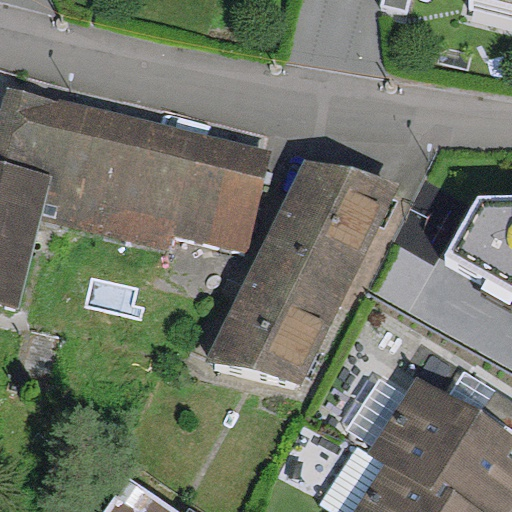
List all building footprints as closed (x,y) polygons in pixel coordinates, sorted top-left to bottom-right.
[(410,0),(387,0),(385,10),(406,15),(410,0)] [(455,15),(455,0),(427,0),(427,15),(455,15)] [(511,0),(472,0),(469,13),(511,24),(511,0)] [(18,100),(3,166),(47,176),(37,222),(160,249),(164,233),(247,251),(268,155),(18,100)] [(393,185),(298,162),(245,275),(203,366),(293,384),(393,185)] [(0,165),(0,307),(16,311),(37,222),(47,176),(3,166),(0,165)] [(511,208),(479,210),(447,267),(511,303),(511,208)] [(511,448),(511,438),(418,377),(369,453),(387,464),(356,511),(511,511),(511,461),(506,458),(511,448)] [(176,511),(128,481),(107,511),(176,511)]
